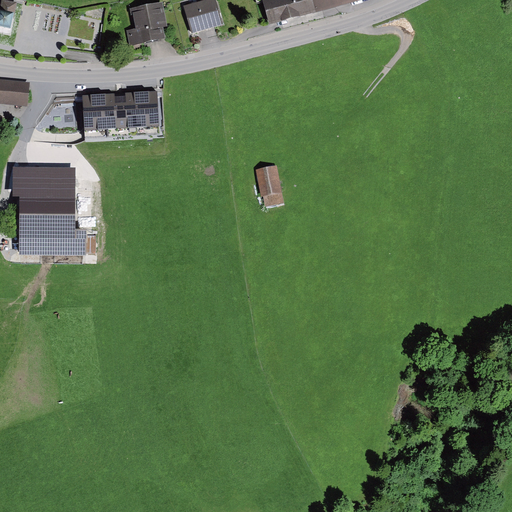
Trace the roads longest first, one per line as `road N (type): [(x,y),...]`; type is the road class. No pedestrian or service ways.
road 1 (tertiary): [(0,68),(86,75),(177,67),(357,24),(413,0)]
road 2 (track): [(357,24),(398,27),(406,33),(403,49),(294,164)]
